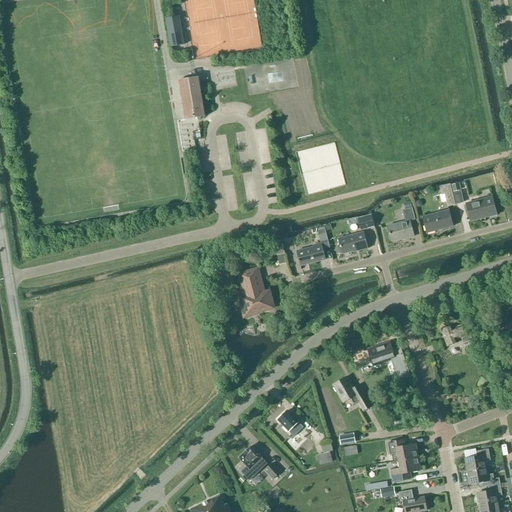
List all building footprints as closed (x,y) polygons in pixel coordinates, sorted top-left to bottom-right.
[(180,17),(167,19),(172,48),(184,46),(180,17)] [(199,77),(179,80),(186,120),(205,116),(199,77)] [(448,206),(455,204),(449,184),(440,187),(442,195),(440,195),(442,203),(446,202),(448,206)] [(451,186),(453,193),(460,191),(459,184),(451,186)] [(460,191),(454,193),(456,204),(463,202),(460,191)] [(487,213),(488,217),(497,215),(492,197),(466,204),(470,218),(487,213)] [(414,236),(410,221),(415,220),(412,208),(402,210),(405,222),(388,227),(391,241),(405,238),(405,239),(414,236)] [(423,217),(427,233),(453,226),(449,210),(423,217)] [(372,215),(358,218),(361,230),(374,227),(372,215)] [(324,229),(318,231),(321,244),(313,246),(313,247),(297,252),(300,266),(325,260),(322,249),(329,248),(324,229)] [(363,232),(338,239),(340,245),(338,246),(337,248),(338,252),(340,254),(342,253),(342,254),(358,250),(358,251),(368,248),(363,232)] [(274,243),(277,255),(284,254),(281,241),(274,243)] [(243,304),(246,314),(273,307),(270,297),(264,299),(258,269),(239,274),(247,303),(243,304)] [(453,329),(452,326),(442,330),(448,346),(458,342),(457,339),(461,338),(463,344),(464,344),(473,341),(471,334),(470,335),(468,328),(463,330),(461,326),(453,329)] [(390,343),(369,350),(369,352),(370,354),(371,357),(372,360),(373,365),(393,359),(400,380),(410,376),(400,346),(392,349),(390,343)] [(358,385),(353,389),(347,378),(333,385),(343,402),(349,399),(353,406),(359,403),(364,411),(371,407),(358,385)] [(289,431),(294,437),(303,427),(298,422),(287,411),(278,420),(289,432),(289,431)] [(349,433),(339,435),(341,446),(355,443),(353,433),(349,433)] [(397,454),(399,461),(418,458),(415,445),(405,447),(404,441),(387,444),(389,455),(397,454)] [(356,445),(344,448),(345,454),(345,456),(358,454),(356,445)] [(268,465),(251,446),(239,458),(247,467),(241,473),(250,482),(268,465)] [(477,457),(465,459),(468,472),(486,468),(485,462),(490,461),(488,449),(476,452),(477,457)] [(318,455),(321,465),(332,462),(330,452),(318,455)] [(410,472),(420,470),(418,458),(399,461),(400,469),(392,470),(394,481),(411,478),(410,472)] [(273,464),(265,471),(273,479),(281,472),(273,464)] [(493,474),(488,475),(486,468),(468,472),(470,484),(481,482),(482,487),(488,487),(488,486),(495,485),(500,484),(499,478),(494,479),(493,474)] [(367,491),(388,487),(387,481),(366,485),(367,491)] [(497,496),(502,495),(501,488),(500,484),(495,485),(488,486),(488,487),(489,491),(477,494),(479,506),(498,503),(497,496)] [(380,490),(382,498),(395,495),(394,487),(380,490)] [(403,502),(405,511),(419,511),(427,511),(424,497),(413,499),(412,490),(399,493),(400,502),(403,502)] [(230,511),(227,504),(224,505),(220,496),(211,500),(210,500),(200,505),(191,510),(191,511),(230,511)] [(480,511),(505,511),(504,509),(499,510),(498,503),(479,506),(480,511)]
